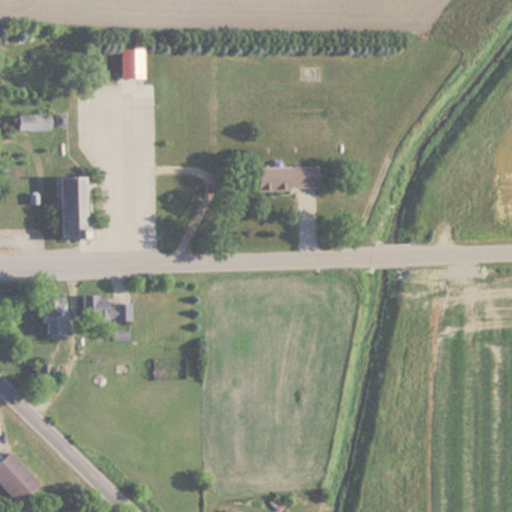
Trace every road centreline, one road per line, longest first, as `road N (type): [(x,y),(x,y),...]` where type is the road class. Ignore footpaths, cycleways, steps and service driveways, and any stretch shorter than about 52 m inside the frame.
road 1 (secondary): [(0,265),(364,256)]
road 2 (residential): [(136,511),(0,380)]
